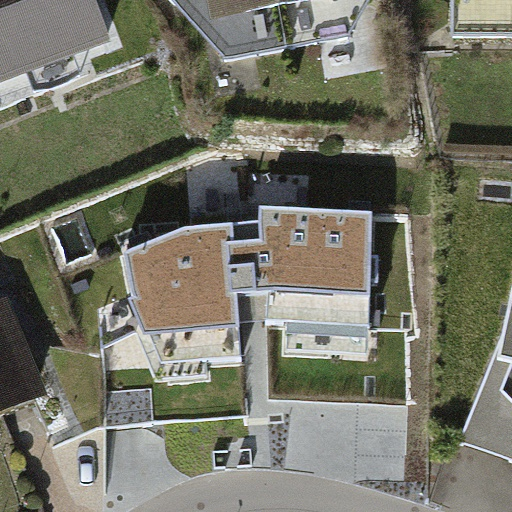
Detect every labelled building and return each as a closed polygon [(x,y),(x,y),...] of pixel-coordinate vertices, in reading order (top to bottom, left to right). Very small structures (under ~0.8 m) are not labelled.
[(0,0),(0,91),(119,47),(102,3),(110,0),(0,0)] [(217,0),(222,28),(360,3),(359,0),(217,0)] [(511,0),(447,0),(448,55),(511,54),(511,0)] [(180,228),(120,254),(131,297),(127,299),(141,337),(147,336),(160,364),(237,358),(232,294),(248,294),(265,294),(266,320),(364,327),(369,213),(254,207),(254,222),(180,228)] [(0,413),(49,395),(12,303),(0,307),(0,413)] [(511,304),(502,347),(460,448),(511,463),(511,304)]
